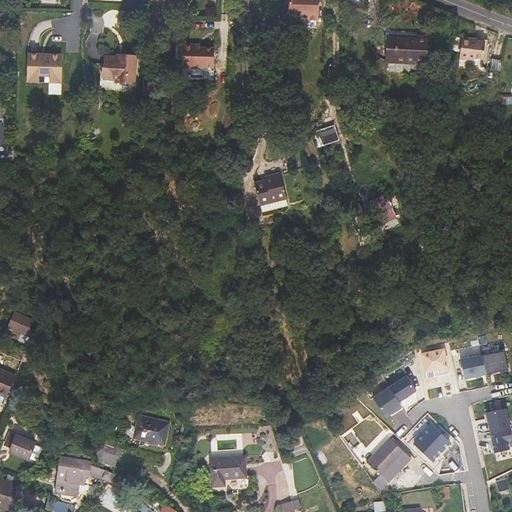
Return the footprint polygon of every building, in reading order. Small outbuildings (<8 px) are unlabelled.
[(288,0),(288,15),(299,16),(299,13),(307,13),(307,21),(318,21),(318,0),(288,0)] [(361,10),(363,0),(344,0),(343,4),(349,6),(361,10)] [(425,63),(426,38),(388,36),(387,61),(425,63)] [(474,58),(476,41),(461,40),(459,59),(469,60),(469,57),(474,58)] [(483,59),(485,42),(477,41),(476,41),(474,58),(483,59)] [(181,68),(202,69),(204,69),(204,67),(214,68),(214,49),(203,48),(201,48),(201,45),(182,44),(181,68)] [(40,54),(28,54),(27,66),(31,67),(31,76),(40,76),(40,82),(50,83),(62,84),(62,67),(60,67),(60,55),(51,54),(51,57),(40,57),(40,54)] [(135,84),(137,55),(124,54),(124,59),(118,58),(118,57),(104,56),(102,79),(115,80),(115,83),(135,84)] [(40,82),(40,76),(31,76),(31,67),(27,66),(27,82),(40,83),(40,82)] [(378,127),(375,117),(357,122),(360,133),(378,127)] [(484,127),(482,120),(475,122),(477,129),(484,127)] [(322,129),(316,131),(323,146),(339,140),(335,126),(322,129)] [(323,146),(316,131),(310,133),(316,148),(323,146)] [(288,205),(280,173),(265,177),(265,180),(254,183),(262,212),(288,205)] [(396,217),(385,194),(362,205),(373,227),(396,217)] [(374,239),(367,224),(355,230),(362,246),(373,240),(374,241),(375,241),(376,241),(376,240),(376,239),(375,239),(374,239)] [(31,338),(37,322),(14,312),(7,328),(31,338)] [(422,354),(428,382),(436,381),(435,377),(449,374),(444,350),(422,354)] [(483,356),(487,374),(509,370),(505,351),(483,356)] [(465,379),(487,374),(482,355),(461,359),(465,379)] [(0,394),(6,397),(15,376),(0,369),(0,394)] [(53,369),(45,371),(47,378),(55,376),(53,369)] [(390,387),(399,402),(417,391),(407,376),(390,387)] [(373,398),(386,417),(395,411),(397,413),(403,408),(399,402),(390,387),(373,398)] [(124,418),(126,408),(111,406),(110,415),(124,418)] [(486,413),(491,432),(510,428),(511,428),(506,409),(486,413)] [(164,443),(169,423),(139,416),(134,438),(142,440),(143,438),(164,443)] [(450,443),(431,425),(414,444),(433,461),(450,443)] [(491,432),(495,452),(510,449),(508,441),(511,440),(511,436),(510,428),(491,432)] [(11,448),(17,434),(9,431),(4,445),(11,448)] [(10,452),(28,459),(35,442),(17,434),(11,448),(10,452)] [(406,453),(390,438),(366,462),(388,483),(400,471),(395,465),(406,453)] [(114,467),(121,448),(101,441),(94,460),(114,467)] [(185,452),(196,453),(197,442),(186,441),(185,452)] [(400,471),(411,459),(406,453),(395,465),(400,471)] [(90,485),(94,485),(96,476),(112,482),(115,472),(105,469),(104,469),(90,464),(91,460),(59,455),(54,492),(79,496),(79,491),(83,492),(89,489),(90,485)] [(245,477),(244,457),(211,459),(212,486),(224,485),(223,479),(245,477)] [(507,483),(504,476),(496,480),(499,487),(507,483)] [(0,507),(12,511),(18,483),(0,478),(0,507)] [(292,500),(282,504),(285,511),(289,511),(296,510),(292,500)] [(379,511),(388,511),(387,501),(374,502),(374,511),(379,511)] [(178,511),(165,503),(159,511),(178,511)]
